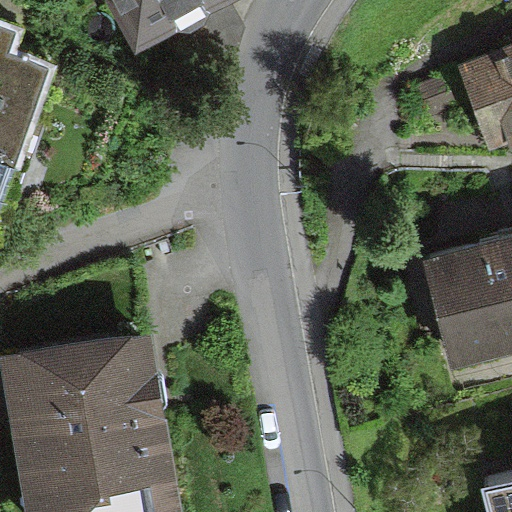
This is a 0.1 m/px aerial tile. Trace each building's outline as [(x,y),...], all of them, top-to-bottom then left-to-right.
[(105,0),(125,36),(193,0),(105,0)] [(0,179),(53,37),(0,17),(0,179)] [(511,34),(443,60),(476,148),(511,135),(511,34)] [(511,219),(408,249),(440,358),(511,337),(511,219)] [(0,485),(3,511),(164,511),(139,317),(0,335),(0,485)] [(511,511),(511,441),(453,459),(468,511),(511,511)]
